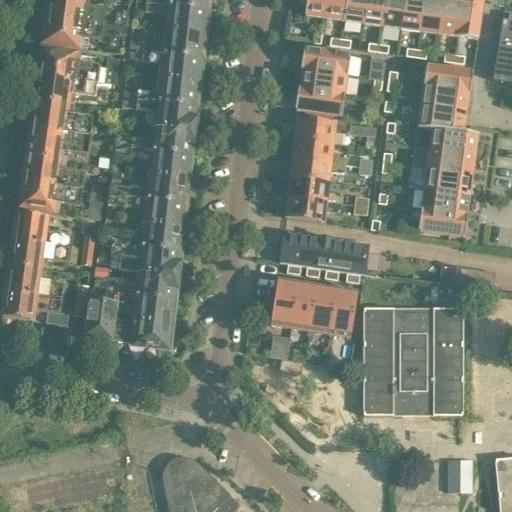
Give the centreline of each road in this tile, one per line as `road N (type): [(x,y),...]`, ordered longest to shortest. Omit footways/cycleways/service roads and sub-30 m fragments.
road 1 (residential): [(206,409),(263,0)]
road 2 (residential): [(0,359),(206,409)]
road 3 (unknown): [(148,511),(128,451),(0,470)]
road 4 (residential): [(495,0),(480,115),(511,119)]
road 5 (residential): [(312,511),(206,409)]
